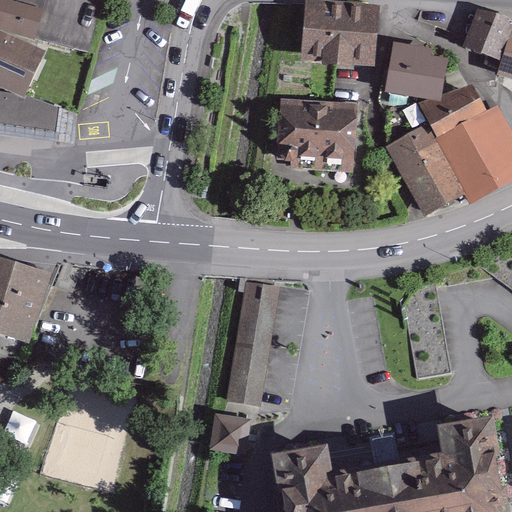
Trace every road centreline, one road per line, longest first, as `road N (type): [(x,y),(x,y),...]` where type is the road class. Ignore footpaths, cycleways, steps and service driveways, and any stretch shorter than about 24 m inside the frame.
road 1 (secondary): [(511,204),(442,233),(370,248),(152,241)]
road 2 (tertiary): [(201,1),(152,241)]
road 3 (unknown): [(401,0),(411,22),(455,50),(511,113)]
road 4 (secondary): [(152,241),(0,221)]
